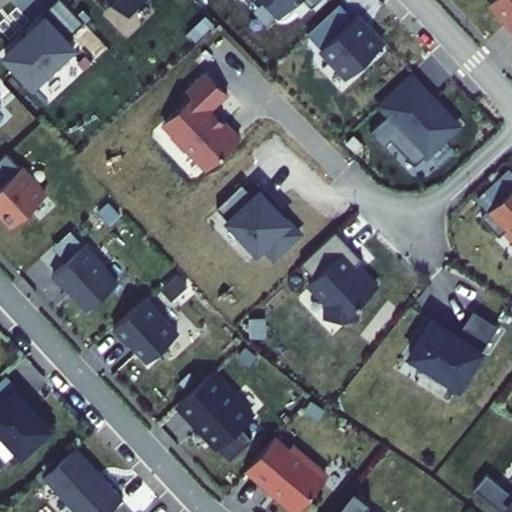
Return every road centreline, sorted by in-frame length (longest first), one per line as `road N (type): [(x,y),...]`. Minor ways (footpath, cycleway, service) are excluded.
road 1 (residential): [(0,290),(211,511)]
road 2 (unknown): [(331,162),(411,229),(440,287)]
road 3 (residential): [(415,0),(511,102)]
road 4 (residential): [(411,229),(511,132)]
